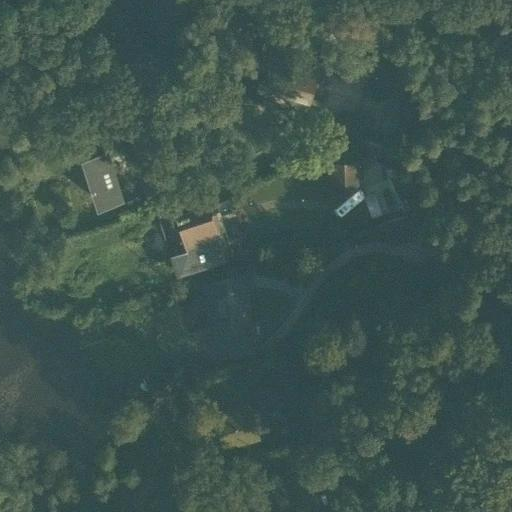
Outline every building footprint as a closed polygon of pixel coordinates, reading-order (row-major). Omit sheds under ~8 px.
[(284,59),(281,70),(292,73),(295,62),(284,59)] [(275,92),(309,101),(317,68),(295,62),(292,73),(281,70),(275,92)] [(104,152),(85,158),(99,202),(119,196),(104,152)] [(355,183),(355,160),(331,161),(333,201),(355,183)] [(175,251),(180,269),(224,255),(216,230),(219,229),(214,212),(210,213),(207,203),(174,214),(175,217),(177,216),(187,247),(175,251)] [(175,217),(174,214),(156,211),(170,254),(173,253),(179,270),(180,269),(175,251),(187,247),(177,216),(175,217)] [(384,228),(393,253),(413,246),(405,222),(384,228)] [(301,251),(280,252),(281,273),(302,272),(301,251)] [(220,310),(225,348),(255,344),(247,287),(208,293),(211,311),(220,310)] [(220,310),(211,311),(216,349),(225,348),(220,310)] [(220,425),(225,441),(256,432),(255,428),(261,426),(255,406),(225,415),(228,423),(220,425)] [(214,444),(225,441),(220,425),(209,428),(214,444)] [(261,478),(264,492),(284,487),(281,473),(261,478)] [(279,511),(279,509),(275,510),(272,495),(231,505),(232,511),(279,511)]
